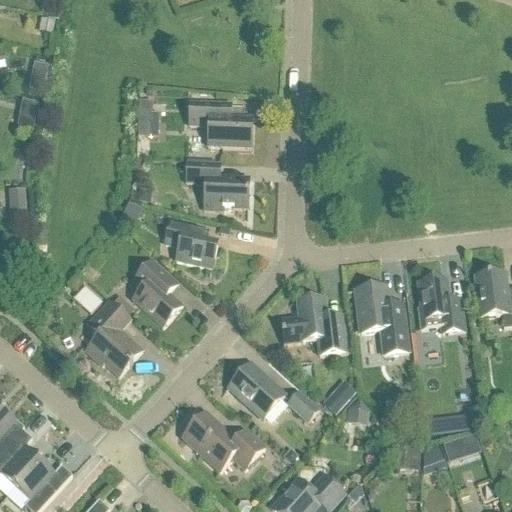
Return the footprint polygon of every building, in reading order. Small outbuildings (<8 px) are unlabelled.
[(53,39),(56,25),(42,23),(40,36),(53,39)] [(33,82),(31,93),(46,96),(48,84),(33,82)] [(143,105),(142,117),(155,118),(156,106),(143,105)] [(252,124),(230,123),(230,110),(191,108),(190,132),(209,133),(208,153),(251,154),(252,124)] [(248,215),(249,185),(220,183),(221,169),(187,168),(186,189),(205,190),(204,216),(224,217),(224,214),(248,215)] [(25,194),(10,195),(10,211),(25,210),(25,194)] [(212,275),(218,250),(205,248),(208,236),(170,228),(165,250),(179,253),(176,267),(212,275)] [(37,252),(47,251),(46,237),(36,238),(37,252)] [(183,313),(169,301),(179,291),(152,266),(134,287),(143,295),(133,306),(163,334),(183,313)] [(511,294),(507,295),(505,279),(475,283),(480,324),(502,321),(504,334),(511,333),(511,294)] [(78,298),(87,287),(79,280),(70,291),(78,298)] [(449,307),(447,286),(418,290),(421,313),(418,314),(421,335),(441,333),(442,340),(465,337),(461,305),(449,307)] [(361,339),(381,337),(383,361),(409,358),(403,310),(388,311),(386,293),(356,297),(361,339)] [(319,362),(347,359),(343,329),(342,322),(327,323),(324,305),(298,308),(299,324),(281,326),(284,350),(318,346),(319,362)] [(119,383),(143,357),(121,337),(131,326),(110,307),(88,331),(95,337),(95,347),(86,357),(103,372),(105,370),(119,383)] [(264,425),(285,402),(250,370),(229,393),(264,425)] [(328,405),(324,410),(335,420),(347,407),(337,397),(331,404),(328,405)] [(308,428),(319,417),(299,399),(288,410),(308,428)] [(367,410),(359,423),(372,430),(380,417),(367,410)] [(4,415),(0,418),(0,461),(23,436),(24,434),(4,415)] [(231,445),(224,438),(225,437),(206,419),(183,445),(220,479),(232,465),(245,477),(265,455),(246,437),(237,447),(233,444),(231,445)] [(447,421),(428,424),(430,442),(450,439),(447,421)] [(15,493),(40,465),(26,452),(32,445),(23,436),(0,461),(0,480),(1,480),(15,493)] [(475,441),(463,445),(469,463),(481,460),(475,441)] [(413,469),(413,450),(406,442),(398,450),(398,468),(413,469)] [(292,470),(299,462),(291,455),(284,464),(292,470)] [(40,465),(15,493),(30,506),(25,511),(44,511),(72,481),(62,471),(55,479),(40,465)] [(274,473),(283,481),(288,475),(279,467),(274,473)] [(334,511),(345,500),(325,482),(311,497),(299,486),(274,511),(318,511),(320,510),(322,511),(334,511)]
